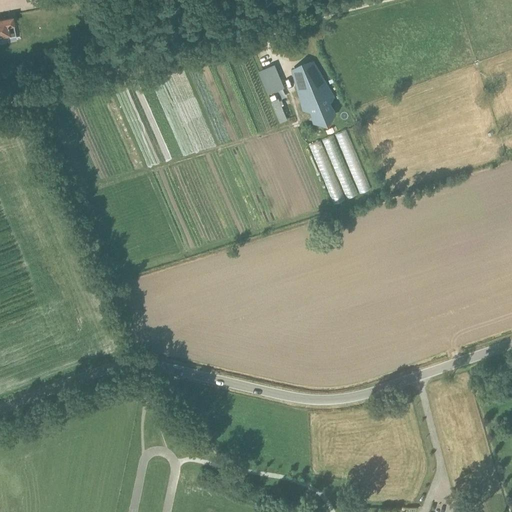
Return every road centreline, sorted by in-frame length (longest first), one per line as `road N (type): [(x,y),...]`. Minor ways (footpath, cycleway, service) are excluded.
road 1 (unclassified): [(0,411),(137,363),(298,401),(342,400),(511,344)]
road 2 (unclassified): [(0,101),(382,0)]
road 3 (track): [(24,94),(137,363)]
